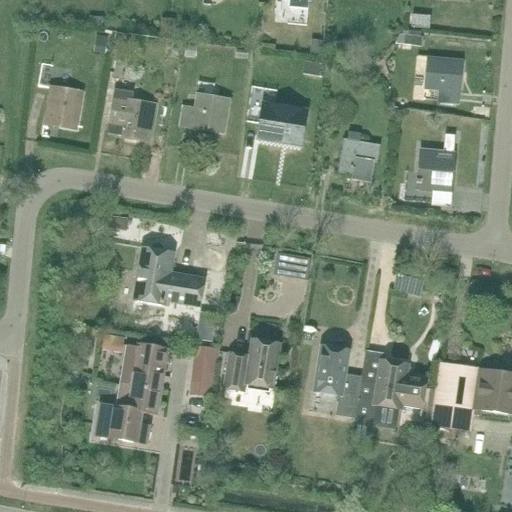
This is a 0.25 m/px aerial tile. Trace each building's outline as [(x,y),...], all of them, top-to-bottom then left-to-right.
[(288,0),(288,8),(307,10),(308,10),(308,0),(288,0)] [(90,17),(89,26),(101,27),(102,19),(90,17)] [(162,20),(161,33),(174,34),(175,21),(162,20)] [(422,51),(423,41),(402,39),(401,49),(422,51)] [(310,40),(309,54),(322,55),(323,41),(310,40)] [(96,54),(106,55),(108,41),(98,41),(96,54)] [(342,56),(343,44),(331,43),(330,55),(342,56)] [(429,61),(429,58),(428,58),(425,92),(426,92),(426,90),(459,92),(459,91),(458,91),(460,61),(459,61),(459,63),(429,61)] [(121,74),(123,63),(116,62),(114,73),(121,74)] [(320,66),(304,63),(302,75),(318,78),(320,66)] [(75,131),(81,94),(49,89),(43,125),(75,131)] [(138,109),(130,108),(132,95),(116,92),(108,135),(115,136),(115,137),(147,143),(153,106),(139,104),(138,109)] [(229,102),(196,97),(196,98),(198,98),(192,130),(194,131),(194,129),(224,134),(224,133),(222,133),(227,103),(229,103),(229,102)] [(306,112),(262,105),(259,124),(259,125),(256,140),(300,148),(306,112)] [(359,143),(360,136),(348,134),(347,141),(343,141),(338,173),(334,172),(333,173),(369,180),(368,187),(369,188),(373,164),(377,164),(380,147),(359,143)] [(452,156),(454,137),(444,136),(443,155),(420,153),(417,181),(416,181),(415,185),(417,185),(416,192),(418,192),(418,190),(451,193),(451,192),(449,192),(452,158),(454,158),(454,156),(452,156)] [(170,275),(174,255),(141,249),(132,302),(165,307),(165,304),(199,309),(204,280),(170,275)] [(271,392),(279,348),(251,342),(248,358),(228,354),(221,390),(242,394),(244,387),(271,392)] [(156,416),(167,351),(138,346),(131,387),(121,386),(117,409),(99,406),(94,437),(147,445),(149,428),(140,426),(142,414),(156,416)] [(198,348),(192,396),(211,399),(217,351),(198,348)] [(345,375),(349,353),(320,348),(313,393),(338,397),(335,417),(354,420),(356,408),(360,382),(361,378),(345,375)] [(401,411),(408,367),(379,362),(375,385),(360,382),(356,408),(374,411),(375,407),(401,411)] [(457,431),(467,369),(437,364),(436,369),(435,377),(428,426),(457,431)] [(510,416),(511,405),(511,375),(469,369),(463,410),(510,416)]
